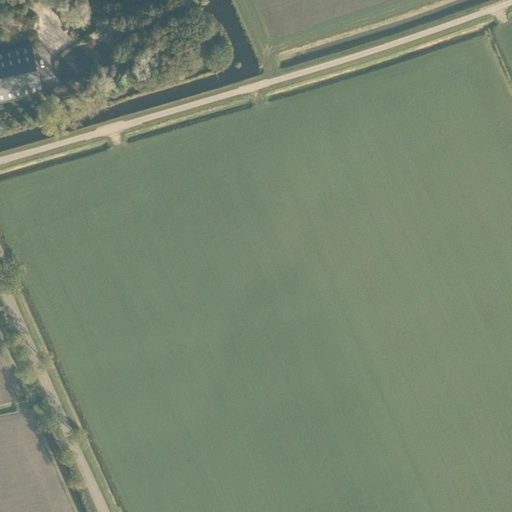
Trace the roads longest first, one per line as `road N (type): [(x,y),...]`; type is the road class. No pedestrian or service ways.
road 1 (unclassified): [(0,161),(511,1)]
road 2 (tertiary): [(103,511),(0,281)]
